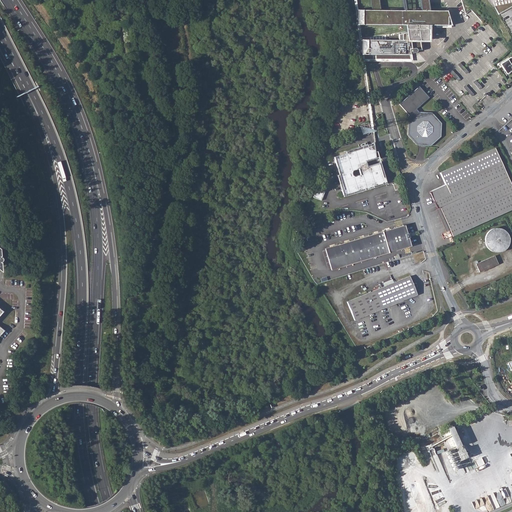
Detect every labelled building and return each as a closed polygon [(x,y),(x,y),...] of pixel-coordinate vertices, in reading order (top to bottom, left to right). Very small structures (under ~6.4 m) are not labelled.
[(370,0),(372,10),(357,9),(357,24),(405,25),(406,32),(398,34),(398,39),(361,39),(361,54),(375,54),(375,59),(410,59),(410,54),(410,53),(415,52),(416,51),(416,50),(422,49),(422,41),(430,42),(430,25),(452,25),(447,10),(430,10),(428,0),(370,0)] [(511,58),(511,57),(500,64),(507,74),(511,70),(511,58)] [(468,72),(460,63),(458,65),(466,74),(468,72)] [(460,79),(452,70),(450,72),(458,81),(460,79)] [(482,87),(476,80),(473,82),(479,89),(482,87)] [(474,94),(466,85),(463,87),(472,96),(474,94)] [(408,118),(408,119),(408,120),(409,121),(409,122),(408,135),(417,145),(430,145),(439,137),(440,124),(431,113),(419,113),(416,110),(429,98),(419,87),(399,105),(409,116),(408,118)] [(335,156),(334,157),(339,174),(345,195),(386,182),(385,177),(383,178),(379,163),(367,167),(365,161),(376,158),(374,145),(345,154),(335,156)] [(445,184),(429,191),(437,209),(439,208),(452,236),(511,209),(511,186),(494,148),(440,172),(445,184)] [(325,190),(317,187),(313,197),(321,201),(325,190)] [(405,224),(325,248),(331,269),(411,246),(408,237),(406,237),(405,234),(407,233),(405,224)] [(511,246),(503,226),(484,233),(492,254),(511,246)] [(457,247),(446,253),(450,263),(462,258),(457,247)] [(476,263),(480,272),(499,264),(495,255),(476,263)] [(379,289),(373,291),(347,302),(355,320),(417,295),(415,290),(412,282),(409,276),(380,288),(379,288),(379,289)] [(447,428),(456,447),(460,455),(466,453),(453,425),(447,428)]
